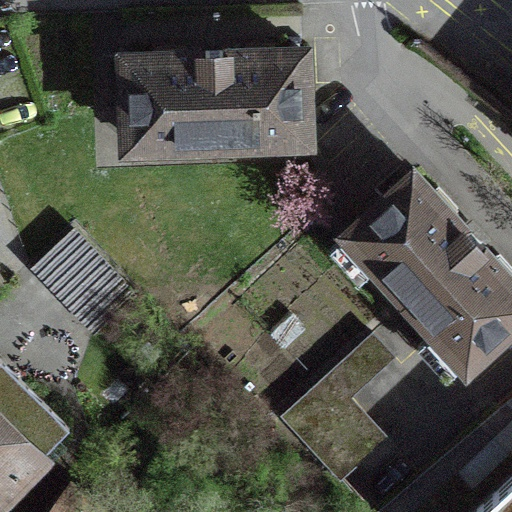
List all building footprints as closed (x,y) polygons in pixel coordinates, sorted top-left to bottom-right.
[(309,43),(109,50),(112,159),(313,153),(309,43)] [(511,346),(511,276),(409,162),(329,233),(467,386),(511,346)] [(36,263),(69,298),(93,324),(132,288),(75,227),(36,263)] [(341,304),(297,350),(319,370),(362,324),(341,304)] [(374,329),(284,411),(306,436),(396,353),(374,329)] [(0,511),(10,511),(80,439),(0,364),(0,511)] [(137,452),(107,479),(137,511),(190,511),(191,511),(137,452)] [(102,511),(66,486),(46,511),(102,511)]
